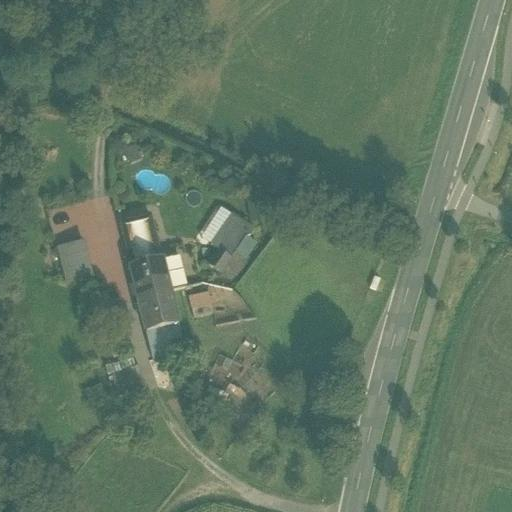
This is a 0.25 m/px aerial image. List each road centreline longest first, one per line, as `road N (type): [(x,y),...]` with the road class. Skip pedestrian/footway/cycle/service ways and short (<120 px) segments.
road 1 (secondary): [(435,191),(351,511)]
road 2 (track): [(116,258),(96,150),(145,0)]
road 3 (secondary): [(492,0),(435,191)]
